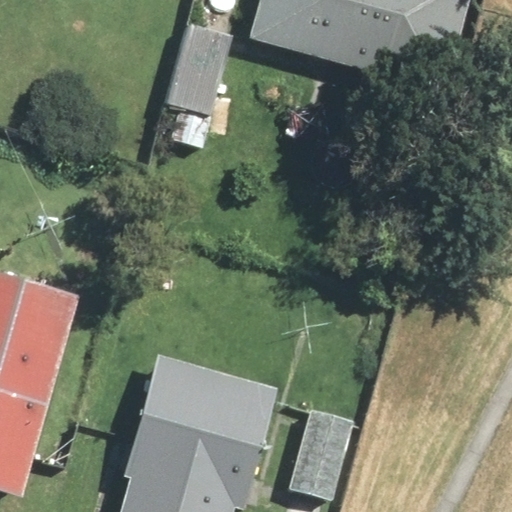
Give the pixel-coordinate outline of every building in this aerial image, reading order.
[(247,0),(237,43),(439,93),(461,0),(247,0)] [(226,41),(174,27),(150,117),(202,131),(226,41)] [(65,305),(0,285),(0,501),(5,503),(65,305)] [(239,505),(245,483),(267,398),(253,394),(142,365),(103,511),(221,511),(225,501),(239,505)] [(344,426),(303,416),(282,499),(323,509),(344,426)]
